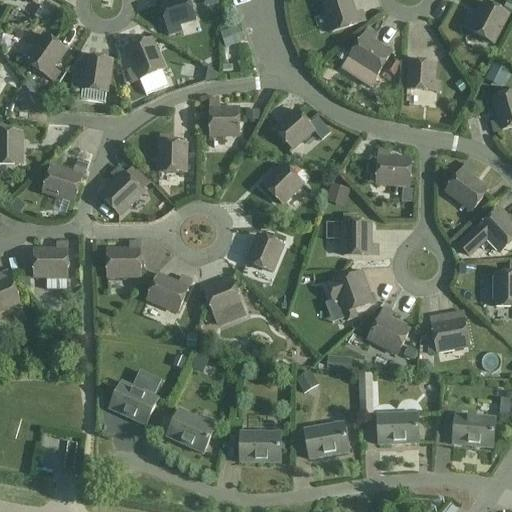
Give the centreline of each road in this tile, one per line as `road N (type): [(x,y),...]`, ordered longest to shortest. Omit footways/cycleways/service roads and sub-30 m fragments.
road 1 (residential): [(126,463),(249,501),(303,501),(412,481),(500,491)]
road 2 (residential): [(432,142),(335,116),(282,74)]
road 3 (residential): [(130,126),(192,96),(282,74)]
road 4 (residential): [(432,142),(423,264)]
